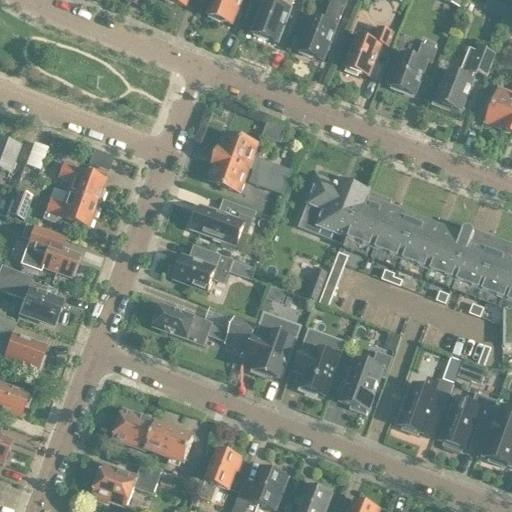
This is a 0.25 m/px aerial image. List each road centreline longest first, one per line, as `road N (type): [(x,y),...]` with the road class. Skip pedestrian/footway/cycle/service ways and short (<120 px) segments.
road 1 (residential): [(96,351),(503,511)]
road 2 (residential): [(511,186),(198,67)]
road 3 (residential): [(96,351),(165,153)]
road 4 (residential): [(198,67),(30,0)]
road 5 (residential): [(0,92),(165,153)]
road 6 (residential): [(36,511),(96,351)]
